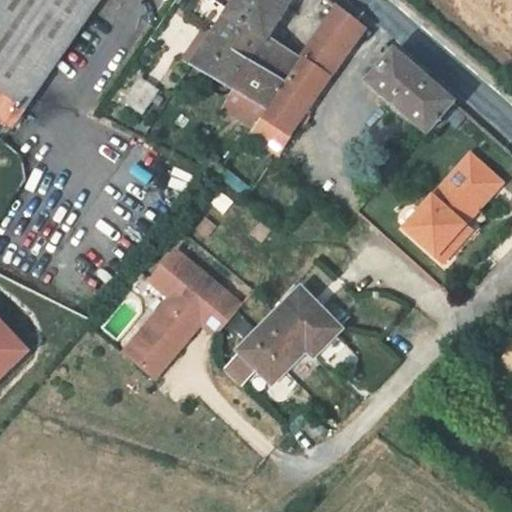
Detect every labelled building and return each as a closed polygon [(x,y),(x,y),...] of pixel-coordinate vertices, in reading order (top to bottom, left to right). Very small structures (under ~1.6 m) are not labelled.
[(100,0),(0,0),(0,121),(12,130),(100,0)] [(200,0),(189,17),(206,28),(214,34),(229,12),(212,0),(200,0)] [(237,0),(229,12),(214,34),(194,64),(193,66),(238,93),(269,112),(287,84),(257,64),(266,39),(268,41),(292,0),(237,0)] [(327,12),(333,16),(338,9),(332,6),(327,12)] [(284,150),(293,137),(366,29),(338,8),(338,9),(333,16),(302,62),(287,84),(269,112),(264,119),(256,132),(284,150)] [(186,58),(194,64),(214,34),(206,28),(186,58)] [(257,64),(287,84),(302,62),(268,41),(266,39),(257,64)] [(429,135),(455,104),(396,53),(370,84),(429,135)] [(142,114),(157,92),(142,81),(127,103),(142,114)] [(264,119),(269,112),(238,93),(229,109),(257,127),(264,119)] [(465,226),(503,184),(471,155),(405,230),(437,258),(465,226)] [(437,258),(444,264),(472,232),(465,226),(437,258)] [(126,352),(157,378),(182,349),(177,345),(187,334),(191,337),(203,324),(218,337),(244,306),(179,251),(153,282),(172,298),(186,309),(176,321),(162,309),(126,352)] [(307,350),(314,358),(342,331),(302,291),(275,317),(276,318),(241,352),(273,385),(307,350)] [(172,298),(162,309),(176,321),(186,309),(172,298)] [(0,315),(0,379),(32,351),(0,315)] [(177,345),(182,349),(191,337),(187,334),(177,345)]
